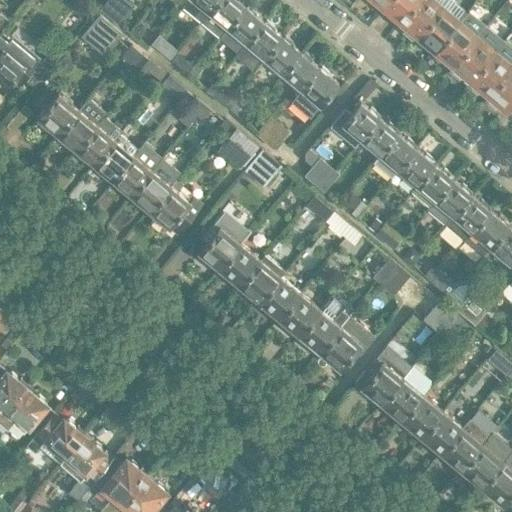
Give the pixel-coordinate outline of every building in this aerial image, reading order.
[(134,5),(127,0),(106,0),(100,8),(119,24),(134,5)] [(185,0),(181,4),(200,20),(215,0),(185,0)] [(244,3),(241,0),(215,0),(200,20),(217,35),(226,25),(244,3)] [(385,0),(382,5),(389,11),(388,14),(394,20),(398,18),(399,20),(415,0),(385,0)] [(437,0),(415,0),(399,20),(406,26),(406,29),(412,34),(415,33),(417,35),(443,4),(437,0)] [(263,18),(244,3),(226,25),(244,40),(263,18)] [(443,4),(417,35),(424,40),(423,44),(433,52),(460,18),(443,4)] [(0,27),(2,26),(9,17),(0,9),(0,27)] [(99,12),(81,34),(103,52),(121,30),(99,12)] [(282,34),(263,18),(244,40),(263,56),(282,34)] [(460,18),(433,52),(441,59),(444,57),(452,64),(477,33),(460,18)] [(16,81),(37,55),(2,26),(0,27),(0,85),(2,87),(10,76),(16,81)] [(168,57),(176,48),(160,33),(152,43),(168,57)] [(477,33),(452,64),(453,65),(453,68),(459,73),(462,72),(470,79),(496,48),(477,33)] [(300,49),(282,34),(263,56),(282,72),(300,49)] [(149,58),(131,43),(125,50),(144,65),(149,58)] [(511,61),(496,48),(470,79),(471,79),(470,83),(476,88),(480,87),(488,94),(511,64),(511,61)] [(319,65),(300,49),(282,72),(300,87),(319,65)] [(35,57),(26,69),(32,73),(27,79),(33,84),(39,77),(48,67),(40,61),(35,57)] [(168,74),(149,58),(144,65),(162,80),(168,74)] [(192,65),(183,58),(177,64),(187,72),(192,65)] [(511,64),(488,94),(488,98),(494,103),(497,102),(505,108),(511,101),(511,64)] [(319,103),(338,80),(319,65),(300,87),(290,99),(310,115),(319,103)] [(208,71),(199,81),(206,87),(214,77),(208,71)] [(186,89),(168,74),(162,80),(158,85),(176,100),(186,89)] [(58,90),(36,116),(57,133),(78,107),(58,90)] [(239,104),(230,96),(224,103),(234,111),(239,104)] [(360,137),(379,115),(360,99),(350,112),(344,107),(331,124),(355,144),(360,137)] [(192,109),(197,113),(205,104),(200,100),(192,109)] [(205,104),(197,113),(202,117),(210,108),(205,104)] [(78,107),(57,133),(75,148),(97,122),(78,107)] [(93,163),(119,132),(122,129),(103,114),(97,122),(75,148),(93,163)] [(270,115),(263,124),(281,139),(289,130),(270,115)] [(397,130),(379,115),(360,137),(379,152),(397,130)] [(224,117),(223,119),(219,124),(230,134),(236,127),(224,117)] [(281,139),(263,124),(256,132),(274,147),(281,139)] [(236,127),(230,134),(218,148),(229,158),(247,136),(236,127)] [(397,168),(416,146),(397,130),(379,152),(372,160),(391,176),(397,168)] [(112,178),(133,152),(138,147),(119,132),(93,163),(112,178)] [(247,136),(229,158),(240,167),(258,145),(247,136)] [(434,161),(416,146),(397,168),(415,183),(434,161)] [(254,176),(270,156),(261,148),(244,168),(254,176)] [(133,152),(112,178),(130,193),(152,168),(133,152)] [(263,184),(280,164),(270,156),(254,176),(263,184)] [(319,156),(312,165),(330,180),(337,172),(319,156)] [(429,205),(452,176),(434,161),(415,183),(410,189),(429,205)] [(305,173),(323,189),(330,180),(312,165),(305,173)] [(152,168),(130,193),(149,209),(170,183),(152,168)] [(445,223),(471,192),(452,176),(429,205),(426,207),(445,223)] [(194,193),(189,198),(178,189),(182,184),(175,178),(170,183),(149,209),(176,232),(203,201),(194,193)] [(313,193),(304,185),(298,191),(308,199),(313,193)] [(490,207),(471,192),(445,223),(464,239),(490,207)] [(332,208),(313,193),(308,199),(305,203),(323,219),(332,208)] [(357,202),(350,211),(357,217),(364,207),(357,202)] [(218,266),(240,240),(250,228),(224,207),(200,236),(205,240),(198,250),(218,266)] [(508,223),(490,207),(464,239),(482,254),(490,245),(508,223)] [(333,209),(325,219),(330,223),(338,213),(333,209)] [(353,226),(344,218),(338,225),(347,233),(353,226)] [(511,225),(508,223),(490,245),(511,263),(511,225)] [(363,234),(353,226),(347,233),(357,241),(363,234)] [(392,236),(387,242),(393,248),(399,241),(392,236)] [(240,240),(218,266),(238,283),(260,257),(240,240)] [(399,241),(393,248),(399,252),(405,246),(399,241)] [(389,256),(381,266),(401,283),(409,273),(389,256)] [(258,300),(280,274),(284,269),(274,261),(270,265),(260,257),(238,283),(258,300)] [(373,275),(393,292),(401,283),(381,266),(373,275)] [(430,268),(424,274),(430,279),(436,273),(430,268)] [(436,273),(430,279),(437,284),(442,278),(436,273)] [(280,274),(258,300),(278,316),(300,290),(280,274)] [(511,297),(511,276),(500,290),(511,299),(511,297)] [(472,289),(460,304),(457,308),(466,315),(481,296),(472,289)] [(300,290),(278,316),(298,333),(320,307),(300,290)] [(489,304),(481,296),(466,315),(474,322),(489,304)] [(440,299),(431,308),(451,325),(459,316),(440,299)] [(320,307),(298,333),(318,350),(340,323),(320,307)] [(431,308),(423,317),(443,335),(451,325),(431,308)] [(349,312),(340,323),(361,340),(348,356),(353,360),(375,334),(349,312)] [(460,316),(459,317),(455,321),(464,328),(468,323),(460,316)] [(348,356),(361,340),(340,323),(318,350),(339,367),(348,356)] [(494,347),(484,339),(479,346),(488,353),(494,347)] [(402,375),(412,363),(386,341),(376,354),(382,358),(360,384),(381,401),(402,375)] [(496,348),(488,356),(496,363),(503,355),(496,348)] [(0,416),(27,385),(17,377),(17,374),(11,369),(8,370),(0,362),(0,416)] [(401,418),(422,392),(429,384),(430,378),(412,363),(402,375),(381,401),(401,418)] [(36,392),(34,391),(27,385),(0,416),(0,421),(7,427),(12,421),(23,430),(28,424),(36,431),(53,410),(46,403),(47,402),(44,399),(44,396),(39,392),(36,392)] [(422,392),(401,418),(421,435),(442,408),(422,392)] [(442,408),(421,435),(440,451),(462,425),(442,408)] [(83,432),(76,426),(74,424),(74,421),(68,417),(65,417),(63,415),(61,417),(53,410),(36,431),(44,438),(39,443),(51,453),(55,447),(64,455),(83,432)] [(460,467),(482,441),(489,432),(469,416),(462,425),(440,451),(460,467)] [(93,439),(83,432),(64,455),(59,461),(80,478),(71,489),(79,496),(90,482),(112,456),(101,447),(101,444),(95,439),(93,439)] [(482,441),(460,467),(481,485),(502,458),(482,441)] [(501,501),(511,488),(511,451),(510,450),(502,458),(481,485),(501,501)] [(114,454),(112,456),(90,482),(99,489),(102,486),(112,494),(105,504),(114,511),(122,502),(146,473),(137,465),(137,462),(131,458),(128,458),(126,456),(122,461),(114,454)] [(155,480),(146,473),(122,502),(133,511),(160,511),(165,507),(157,500),(166,489),(163,487),(163,484),(158,480),(155,480)] [(12,500),(2,511),(3,511),(16,511),(21,507),(12,500)] [(26,501),(17,511),(34,511),(37,510),(26,501)] [(198,511),(188,503),(180,511),(198,511)]
